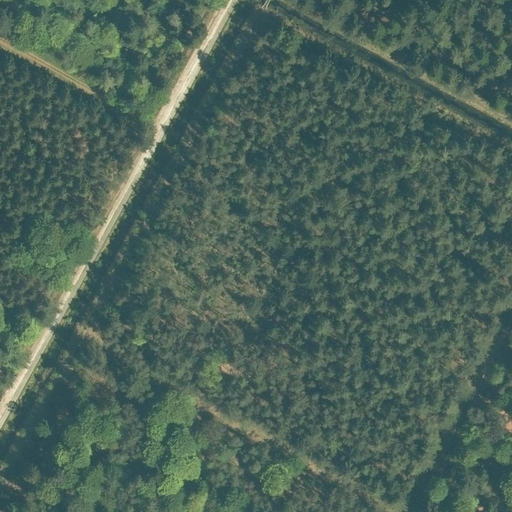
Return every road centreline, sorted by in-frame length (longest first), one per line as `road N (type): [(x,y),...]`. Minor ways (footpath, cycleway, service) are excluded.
road 1 (track): [(0,410),(227,0)]
road 2 (track): [(405,510),(93,339)]
road 3 (track): [(404,511),(511,313)]
